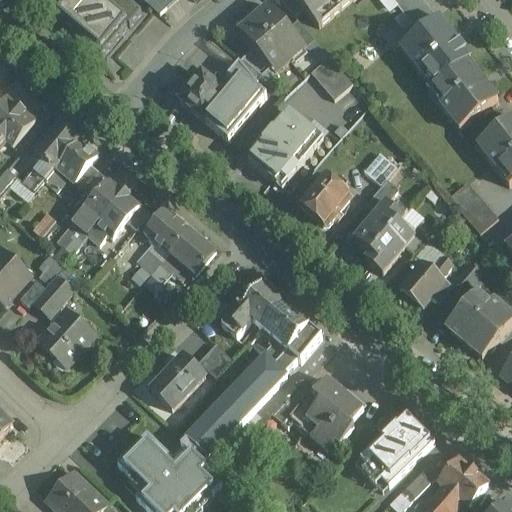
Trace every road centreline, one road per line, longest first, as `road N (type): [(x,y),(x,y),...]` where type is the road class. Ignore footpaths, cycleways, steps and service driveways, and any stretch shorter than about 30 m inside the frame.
road 1 (tertiary): [(511,458),(260,241)]
road 2 (residential): [(260,241),(62,438)]
road 3 (tertiary): [(260,241),(105,112)]
road 4 (residential): [(230,0),(105,112)]
road 5 (tertiary): [(105,112),(0,22)]
